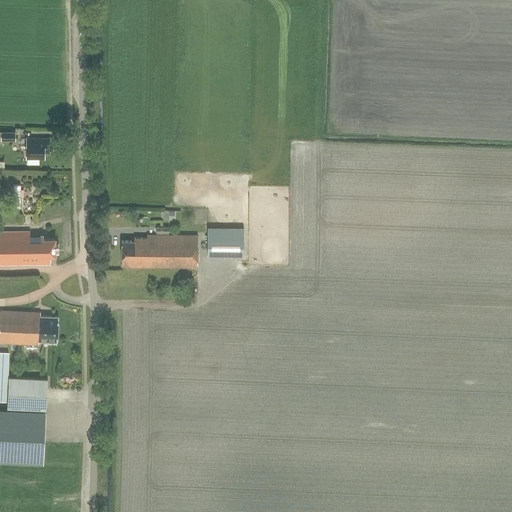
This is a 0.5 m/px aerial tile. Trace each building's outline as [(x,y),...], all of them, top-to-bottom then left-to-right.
[(16,141),(16,132),(1,132),(1,141),(16,141)] [(50,139),(33,139),(26,139),(26,159),(45,159),(45,153),(50,153),(50,150),(54,150),(53,142),(50,142),(50,139)] [(244,256),(244,228),(208,228),(208,255),(244,256)] [(0,264),(5,264),(6,264),(11,264),(16,264),(17,264),(22,264),(23,264),(23,263),(22,264),(22,262),(39,261),(39,263),(39,264),(44,264),(45,264),(50,264),(51,264),(51,256),(56,256),(56,239),(43,239),(43,235),(41,235),(31,235),(28,235),(28,231),(27,231),(22,231),(21,231),(17,231),(16,231),(11,231),(10,231),(5,231),(0,231),(0,264)] [(135,239),(135,242),(122,241),(122,268),(197,269),(198,236),(148,236),(148,239),(135,239)] [(40,311),(40,313),(0,311),(0,346),(9,347),(9,344),(39,345),(39,340),(58,341),(59,317),(41,316),(41,312),(40,311)] [(8,402),(8,409),(46,411),(48,379),(9,377),(8,402)] [(0,478),(0,511),(42,511),(44,481),(0,478)]
